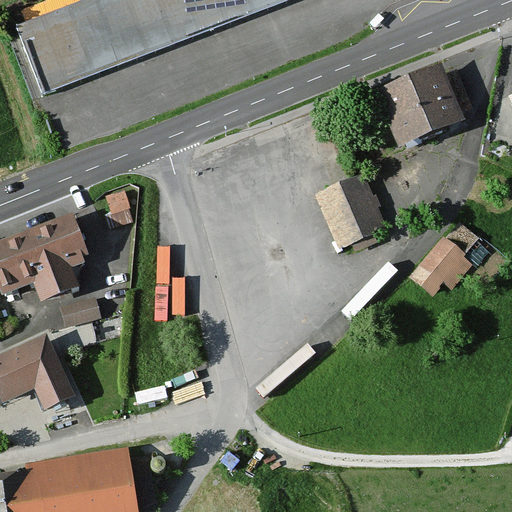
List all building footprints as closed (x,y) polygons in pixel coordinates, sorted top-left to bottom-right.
[(111,0),(18,37),(47,108),(317,0),(111,0)] [(462,126),(440,73),(374,100),(396,153),(462,126)] [(386,234),(361,179),(315,200),(340,255),(386,234)] [(86,269),(68,224),(0,250),(0,303),(32,291),(38,307),(74,293),(68,276),(86,269)] [(443,289),(452,296),(473,271),(441,245),(408,285),(431,303),(443,289)] [(92,305),(61,314),(66,333),(98,325),(92,305)] [(45,344),(0,364),(0,403),(3,410),(33,397),(43,418),(72,404),(45,344)] [(133,511),(124,455),(24,471),(25,478),(0,482),(0,511),(133,511)]
